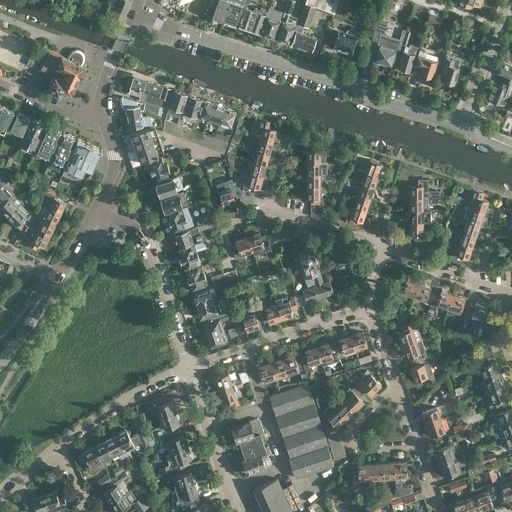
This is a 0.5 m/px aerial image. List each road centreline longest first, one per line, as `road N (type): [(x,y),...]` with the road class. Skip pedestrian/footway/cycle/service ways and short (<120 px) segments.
road 1 (tertiary): [(460,124),(177,31),(136,3)]
road 2 (residential): [(189,369),(145,237),(96,208)]
road 3 (residential): [(189,369),(370,308)]
road 4 (residential): [(56,447),(124,399),(189,369)]
road 5 (residential): [(236,511),(189,369)]
road 6 (residential): [(460,124),(509,0)]
